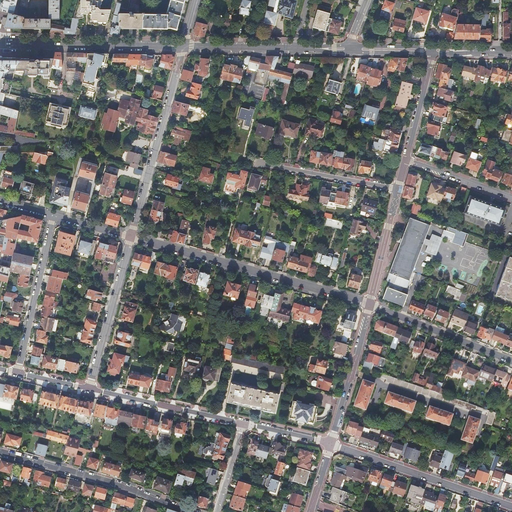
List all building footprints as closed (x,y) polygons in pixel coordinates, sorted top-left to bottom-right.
[(3,0),(1,11),(4,11),(8,13),(14,14),(17,0),(3,0)] [(14,14),(8,13),(5,26),(5,27),(6,28),(7,28),(51,29),(51,19),(59,19),(59,0),(49,0),(49,19),(25,19),(25,17),(14,14)] [(21,0),(20,6),(27,8),(29,0),(21,0)] [(111,10),(110,10),(100,10),(100,4),(101,4),(101,2),(103,0),(102,0),(78,0),(75,11),(73,20),(71,26),(69,26),(69,28),(52,25),(50,34),(76,34),(79,34),(80,30),(77,28),(79,19),(79,17),(82,16),(82,14),(84,14),(88,14),(88,22),(90,22),(93,22),(93,24),(94,25),(97,25),(98,24),(99,24),(102,24),(103,25),(106,25),(107,25),(109,17),(111,10)] [(122,0),(122,4),(120,8),(128,10),(130,0),(122,0)] [(145,13),(143,13),(142,21),(142,25),(139,25),(139,26),(138,26),(138,29),(139,29),(139,27),(142,27),(142,29),(143,29),(143,27),(146,27),(146,29),(152,29),(152,27),(158,27),(158,29),(164,29),(164,27),(167,27),(167,29),(168,29),(168,28),(171,28),(171,27),(177,29),(179,22),(180,19),(179,19),(179,16),(180,17),(182,10),(181,10),(183,0),(170,0),(167,15),(145,14),(145,13)] [(242,0),(240,14),(249,15),(251,2),(242,0)] [(282,15),(292,18),(296,0),(276,0),(277,0),(275,0),(270,0),(269,6),(275,7),(273,13),(267,11),(264,22),(275,26),(279,14),(282,15)] [(394,3),(384,0),(381,9),(390,13),(394,3)] [(113,35),(118,35),(120,26),(116,26),(119,14),(120,8),(122,4),(117,3),(111,27),(110,27),(108,35),(113,35)] [(429,12),(416,8),(412,19),(425,24),(429,12)] [(453,29),(456,18),(458,10),(454,9),(452,10),(450,16),(451,17),(442,15),(439,26),(440,26),(439,28),(439,29),(442,29),(443,29),(443,27),(444,27),(453,29)] [(314,28),(325,31),(329,19),(330,14),(319,11),(314,28)] [(130,14),(119,14),(119,26),(122,26),(121,28),(122,28),(122,27),(125,27),(125,29),(131,29),(138,29),(138,26),(139,26),(139,25),(142,25),(142,21),(143,13),(142,13),(142,14),(132,14),(132,12),(130,12),(130,14)] [(342,22),(329,19),(325,31),(338,35),(342,22)] [(403,32),(405,22),(395,19),(392,30),(403,32)] [(195,36),(204,37),(207,26),(197,23),(193,34),(193,35),(194,36),(195,36)] [(455,34),(454,38),(478,39),(480,30),(480,25),(457,25),(456,30),(455,34)] [(478,39),(478,40),(485,41),(490,41),(490,33),(491,33),(492,29),(486,29),(486,30),(482,30),(480,30),(478,39)] [(61,60),(61,53),(55,53),(53,59),(53,60),(52,65),(62,67),(61,60)] [(77,61),(77,53),(67,53),(66,72),(75,72),(73,80),(82,82),(85,72),(75,71),(76,69),(76,61),(77,61)] [(87,61),(87,53),(77,53),(77,61),(82,61),(82,62),(87,63),(87,61)] [(82,82),(82,85),(86,86),(85,87),(88,87),(88,91),(95,93),(97,80),(98,80),(94,79),(95,78),(96,72),(97,66),(100,66),(100,65),(100,63),(103,64),(105,64),(108,54),(106,54),(87,53),(87,61),(87,63),(85,72),(82,82)] [(129,54),(114,54),(112,62),(127,62),(129,54)] [(142,54),(129,54),(127,62),(126,66),(128,66),(128,64),(139,65),(139,64),(142,54)] [(153,59),(153,55),(142,54),(139,64),(144,66),(144,67),(151,68),(154,59),(153,59)] [(0,77),(4,79),(5,74),(6,75),(6,74),(9,72),(8,71),(10,69),(15,70),(16,66),(21,59),(3,58),(3,57),(2,56),(0,56),(0,55),(0,77)] [(159,66),(171,69),(174,58),(172,55),(162,55),(159,66)] [(266,84),(269,75),(274,57),(272,57),(266,56),(265,64),(260,63),(261,59),(250,57),(248,65),(246,72),(251,74),(253,70),(258,71),(255,82),(266,84)] [(274,70),(278,57),(274,57),(269,75),(268,78),(286,84),(281,100),(285,101),(292,75),(274,70)] [(367,81),(367,83),(370,84),(371,86),(373,87),(374,86),(378,87),(383,71),(373,68),(373,67),(376,66),(378,60),(379,60),(379,58),(374,58),(373,63),(371,68),(367,81)] [(29,59),(21,59),(16,66),(15,70),(24,70),(24,74),(28,74),(28,76),(36,76),(36,74),(42,75),(44,75),(44,77),(50,77),(52,65),(53,60),(43,59),(43,61),(39,61),(38,60),(37,60),(36,60),(35,60),(35,61),(34,61),(29,61),(29,59)] [(208,59),(200,59),(200,65),(199,71),(207,72),(208,59)] [(396,70),(399,59),(391,59),(387,70),(395,73),(395,71),(396,70)] [(407,59),(399,59),(396,70),(395,71),(397,71),(397,70),(403,72),(407,59)] [(371,68),(373,63),(370,62),(368,64),(367,66),(368,67),(361,65),(358,78),(367,81),(371,68)] [(295,65),(295,64),(289,63),(287,71),(293,72),(295,65)] [(295,65),(293,72),(306,75),(306,77),(312,78),(314,67),(299,64),(299,66),(295,65)] [(441,79),(439,87),(445,89),(448,79),(449,79),(451,69),(446,68),(447,66),(439,64),(436,78),(441,79)] [(230,66),(224,65),(220,78),(239,83),(243,70),(236,68),(237,67),(230,65),(230,66)] [(470,79),(474,80),(477,68),(473,67),(473,68),(469,67),(464,66),(462,75),(471,78),(470,79)] [(491,72),(491,71),(487,70),(487,69),(484,68),(484,67),(479,66),(476,75),(477,75),(476,78),(484,81),(485,79),(489,80),(489,78),(491,72)] [(496,80),(505,83),(508,72),(503,71),(503,70),(498,69),(498,68),(495,67),(491,81),(496,82),(496,80)] [(193,73),(183,70),(181,80),(190,82),(193,73)] [(338,95),(341,83),(338,83),(339,82),(329,80),(326,92),(338,95)] [(409,99),(410,95),(413,84),(402,81),(398,96),(395,106),(406,108),(408,99),(409,99)] [(198,100),(202,85),(194,83),(190,82),(186,97),(198,100)] [(117,88),(107,85),(105,91),(115,94),(117,88)] [(161,97),(163,88),(156,86),(152,98),(156,99),(157,96),(161,97)] [(453,94),(454,92),(447,90),(445,89),(439,87),(437,96),(445,98),(445,100),(451,102),(452,100),(453,94)] [(175,101),(172,111),(186,115),(188,105),(183,103),(175,101)] [(61,127),(62,124),(67,125),(70,108),(62,106),(62,107),(58,107),(58,105),(50,103),(46,121),(51,122),(50,125),(61,127)] [(365,104),(362,114),(365,115),(373,117),(376,118),(379,108),(365,104)] [(432,114),(444,117),(447,108),(435,104),(432,114)] [(0,105),(0,113),(11,117),(10,119),(9,118),(9,120),(10,120),(9,127),(0,125),(0,131),(14,134),(14,130),(18,111),(0,105)] [(250,108),(241,106),(238,118),(245,120),(242,128),(250,130),(256,107),(251,105),(250,108)] [(97,109),(81,106),(79,116),(82,116),(82,117),(91,119),(91,118),(94,119),(97,109)] [(147,132),(153,133),(157,119),(149,116),(150,115),(149,112),(148,112),(147,112),(147,111),(143,110),(141,119),(138,118),(140,110),(133,108),(132,112),(123,109),(122,113),(121,113),(119,120),(120,121),(119,124),(127,127),(126,132),(133,134),(135,127),(138,128),(137,129),(143,130),(143,131),(143,133),(147,134),(147,132)] [(334,110),(330,121),(340,124),(342,118),(339,117),(340,112),(337,112),(336,110),(335,110),(334,110)] [(316,121),(311,119),(309,125),(308,125),(305,135),(311,137),(312,135),(315,136),(321,137),(324,126),(315,123),(316,121)] [(279,133),(296,137),(299,125),(283,120),(279,133)] [(440,134),(440,131),(438,131),(440,123),(429,121),(427,127),(428,127),(427,129),(429,130),(428,133),(437,135),(438,134),(440,134)] [(274,128),(259,124),(256,134),(264,137),(264,138),(270,140),(274,128)] [(181,128),(175,127),(174,130),(172,129),(171,136),(176,137),(174,143),(180,145),(182,139),(183,139),(185,133),(180,131),(181,128)] [(388,141),(397,143),(399,132),(393,131),(393,129),(391,128),(390,130),(387,129),(385,130),(384,134),(385,135),(387,136),(386,140),(388,140),(388,141)] [(511,130),(505,128),(501,140),(511,143),(511,130)] [(394,152),(397,143),(388,141),(386,140),(384,150),(394,152)] [(163,143),(161,151),(169,153),(171,145),(163,143)] [(428,162),(432,163),(435,156),(437,148),(432,146),(432,147),(423,145),(421,144),(419,151),(421,152),(430,155),(430,152),(432,153),(428,162)] [(437,148),(435,156),(436,156),(436,157),(439,159),(440,157),(440,156),(443,157),(442,158),(446,159),(449,150),(446,149),(446,150),(442,149),(437,148)] [(140,158),(141,154),(129,151),(126,161),(131,162),(130,167),(137,169),(138,164),(137,164),(139,158),(140,158)] [(161,151),(158,161),(174,166),(177,156),(169,153),(161,151)] [(319,163),(321,153),(312,151),(310,162),(319,163)] [(341,169),(343,158),(344,152),(340,151),(338,158),(335,157),(333,157),(331,165),(334,166),(333,167),(338,168),(341,168),(341,169)] [(47,156),(52,157),(53,153),(48,152),(47,152),(46,154),(47,154),(47,156),(41,154),(41,152),(39,152),(39,154),(35,153),(29,153),(29,154),(29,155),(34,155),(33,158),(32,161),(45,164),(47,156)] [(461,162),(463,163),(466,156),(454,152),(451,162),(460,165),(461,162)] [(472,152),(466,167),(478,171),(481,162),(476,161),(478,154),(472,152)] [(331,166),(331,165),(333,157),(333,155),(321,153),(319,163),(331,166)] [(343,158),(341,169),(354,171),(356,161),(343,158)] [(493,169),(496,163),(488,160),(484,172),(483,175),(486,176),(490,178),(493,169)] [(96,183),(97,181),(94,180),(98,166),(82,161),(81,165),(78,164),(75,175),(90,179),(86,194),(75,191),(71,207),(86,211),(90,195),(93,196),(96,185),(96,183)] [(360,161),(358,172),(368,174),(370,162),(360,161)] [(200,180),(211,183),(213,175),(209,173),(210,169),(203,167),(200,180)] [(493,169),(490,178),(499,181),(502,172),(493,169)] [(1,186),(12,189),(15,180),(11,179),(13,172),(5,170),(1,186)] [(247,173),(242,172),(241,177),(229,173),(226,182),(238,186),(238,188),(243,189),(247,173)] [(113,187),(114,188),(117,176),(105,173),(102,184),(113,187)] [(262,175),(262,176),(252,173),(248,188),(253,189),(258,191),(260,184),(266,186),(268,176),(262,175)] [(502,182),(511,185),(511,175),(505,173),(502,182)] [(405,187),(403,197),(411,199),(417,176),(409,174),(405,187)] [(179,178),(168,175),(165,184),(177,187),(179,178)] [(64,204),(67,205),(70,188),(66,187),(68,181),(58,178),(57,183),(55,182),(52,194),(53,194),(51,201),(50,200),(50,202),(50,203),(52,204),(53,203),(64,206),(64,204)] [(34,184),(22,180),(19,191),(31,194),(34,184)] [(302,182),(301,184),(297,183),(295,190),(292,189),(292,190),(289,189),(287,197),(293,198),(308,201),(309,195),(308,194),(310,184),(304,183),(304,182),(302,182)] [(443,196),(445,189),(442,187),(442,186),(438,185),(432,183),(428,196),(438,199),(437,201),(441,202),(443,196)] [(31,194),(19,191),(18,192),(36,198),(39,186),(34,184),(31,194)] [(113,187),(102,184),(99,194),(110,197),(113,187)] [(325,188),(322,187),(319,201),(321,202),(320,205),(327,206),(331,188),(326,187),(325,188)] [(456,190),(446,187),(445,189),(443,196),(453,199),(456,190)] [(337,191),(335,203),(347,205),(349,193),(347,193),(347,190),(340,189),(338,191),(337,191)] [(131,204),(134,193),(125,190),(122,198),(121,198),(120,201),(131,204)] [(464,212),(499,225),(505,209),(470,196),(464,212)] [(375,214),(378,202),(364,198),(361,210),(375,214)] [(154,200),(152,209),(162,212),(165,202),(154,200)] [(106,223),(117,226),(120,216),(113,214),(114,210),(110,209),(106,223)] [(162,212),(152,209),(149,219),(164,223),(167,213),(162,212)] [(42,220),(22,215),(22,216),(19,228),(22,229),(23,224),(30,225),(29,233),(19,231),(17,237),(37,241),(42,220)] [(185,219),(186,216),(183,215),(183,217),(179,232),(176,242),(184,245),(184,244),(185,243),(186,241),(185,240),(187,234),(185,233),(189,221),(185,219)] [(19,228),(22,216),(0,220),(0,273),(9,276),(10,271),(20,273),(29,275),(33,257),(18,254),(14,253),(15,246),(17,237),(19,231),(19,228)] [(393,265),(412,272),(430,225),(431,225),(430,225),(430,224),(438,226),(439,223),(435,221),(431,220),(429,225),(410,217),(410,218),(411,218),(393,265)] [(341,228),(342,221),(327,218),(325,225),(341,228)] [(352,224),(349,235),(353,236),(353,235),(359,237),(361,229),(363,229),(365,223),(353,219),(352,224)] [(468,233),(448,226),(446,230),(455,233),(451,243),(463,247),(468,233)] [(207,244),(208,243),(209,244),(211,237),(214,238),(216,228),(210,227),(210,229),(206,228),(203,242),(204,242),(205,244),(207,244)] [(233,241),(245,244),(246,244),(249,232),(236,229),(233,241)] [(60,231),(56,250),(70,255),(75,236),(60,231)] [(176,242),(179,232),(174,231),(174,232),(170,231),(168,237),(169,238),(169,240),(176,242)] [(249,232),(246,244),(245,245),(251,246),(257,247),(258,244),(259,244),(260,239),(259,239),(260,236),(254,234),(255,233),(249,232)] [(259,257),(269,260),(275,240),(265,237),(259,257)] [(93,255),(97,241),(93,240),(92,242),(81,239),(77,251),(81,252),(81,254),(83,255),(83,253),(89,255),(90,255),(93,255)] [(290,244),(283,243),(282,244),(281,242),(276,240),(274,248),(275,248),(272,259),(282,261),(285,252),(288,253),(290,244)] [(106,254),(109,245),(100,243),(96,257),(103,259),(104,254),(106,254)] [(287,267),(296,269),(299,259),(291,257),(295,246),(290,244),(288,253),(286,258),(290,259),(289,261),(287,267)] [(117,248),(109,245),(106,254),(104,262),(112,265),(117,248)] [(153,259),(155,252),(151,251),(150,257),(143,255),(140,266),(139,270),(147,272),(150,260),(152,261),(153,259)] [(140,266),(143,255),(135,253),(132,264),(140,266)] [(316,262),(319,263),(330,267),(331,266),(336,268),(338,259),(333,257),(322,254),(319,253),(316,262)] [(312,259),(300,255),(299,259),(296,269),(308,273),(310,265),(312,259)] [(511,257),(510,256),(495,295),(511,300),(511,257)] [(165,276),(168,266),(163,264),(163,263),(158,262),(155,273),(165,276)] [(409,280),(412,272),(393,265),(390,272),(389,272),(389,273),(390,273),(387,281),(390,282),(389,286),(388,285),(388,287),(387,287),(387,286),(382,298),(383,298),(402,305),(402,306),(403,306),(408,294),(407,294),(399,291),(401,286),(406,288),(409,280),(410,280),(409,280)] [(177,268),(168,266),(165,276),(174,279),(177,268)] [(184,277),(181,276),(179,282),(183,283),(184,280),(187,281),(194,283),(196,283),(199,272),(197,272),(198,271),(190,268),(190,270),(187,269),(184,277)] [(66,279),(68,273),(53,270),(51,276),(62,278),(66,279)] [(210,274),(199,271),(199,272),(196,283),(196,284),(206,287),(210,274)] [(0,279),(8,281),(9,276),(0,273),(0,279)] [(27,286),(29,275),(20,273),(18,285),(22,286),(22,285),(27,286)] [(358,288),(361,277),(351,274),(348,285),(358,288)] [(59,293),(62,278),(51,276),(50,276),(46,290),(55,292),(59,293)] [(226,290),(225,290),(223,294),(231,296),(230,299),(235,300),(236,297),(237,297),(240,285),(235,284),(228,282),(226,290)] [(255,285),(250,284),(247,296),(244,305),(249,306),(250,303),(253,304),(255,298),(256,292),(254,291),(255,285)] [(462,291),(448,285),(446,292),(455,295),(454,298),(458,300),(462,291)] [(97,297),(99,298),(101,299),(103,293),(93,290),(93,289),(89,288),(87,296),(86,295),(85,297),(96,300),(97,297)] [(43,305),(53,307),(56,308),(57,308),(58,302),(57,302),(59,294),(55,294),(55,292),(46,290),(43,305)] [(288,322),(291,311),(291,310),(280,307),(284,293),(275,290),(273,297),(270,308),(268,316),(288,322)] [(261,305),(270,308),(273,297),(269,296),(264,295),(263,299),(261,305)] [(13,309),(12,312),(19,313),(19,311),(21,311),(22,307),(21,307),(22,303),(13,301),(11,305),(13,306),(12,309),(13,309)] [(132,321),(137,304),(127,301),(122,318),(132,321)] [(99,312),(101,304),(95,302),(92,310),(99,312)] [(425,306),(415,302),(412,310),(422,314),(425,306)] [(297,305),(293,304),(291,310),(291,311),(294,312),(293,318),(296,319),(299,318),(299,316),(301,317),(306,319),(309,307),(304,306),(304,307),(297,305)] [(427,304),(423,314),(427,316),(428,315),(432,317),(436,308),(427,304)] [(43,305),(41,315),(43,315),(51,317),(53,307),(43,305)] [(315,309),(309,307),(306,319),(305,322),(317,326),(319,318),(320,311),(314,310),(315,309)] [(439,309),(435,319),(444,322),(448,313),(439,309)] [(466,320),(468,316),(469,315),(455,309),(450,321),(464,326),(466,320)] [(184,320),(186,320),(187,317),(186,314),(178,312),(177,315),(172,314),(171,319),(164,323),(165,324),(160,326),(160,327),(161,329),(164,330),(165,329),(166,329),(167,331),(171,332),(172,331),(175,332),(175,330),(181,331),(183,324),(184,320)] [(350,314),(347,313),(345,320),(341,319),(340,324),(352,327),(356,315),(350,314)] [(11,316),(9,324),(18,326),(19,318),(17,318),(18,316),(15,315),(14,317),(11,316)] [(51,317),(43,315),(39,330),(46,331),(49,332),(52,333),(56,318),(53,317),(51,317)] [(84,330),(93,332),(96,321),(87,319),(84,330)] [(463,330),(474,334),(477,325),(466,320),(464,326),(463,330)] [(394,337),(398,328),(386,324),(380,321),(377,323),(375,330),(382,333),(394,337)] [(480,327),(477,335),(485,338),(486,337),(492,339),(495,330),(489,328),(488,330),(480,327)] [(412,334),(398,328),(394,337),(390,347),(396,349),(399,341),(402,341),(402,340),(408,343),(412,334)] [(39,330),(38,329),(37,334),(38,334),(37,341),(46,343),(47,339),(48,336),(45,335),(46,333),(48,333),(49,332),(46,331),(39,330)] [(90,342),(93,332),(84,330),(83,331),(83,333),(81,339),(81,340),(90,342)] [(129,331),(125,330),(125,333),(119,331),(117,339),(115,343),(128,346),(131,335),(129,334),(129,331)] [(492,339),(505,344),(509,336),(503,333),(495,330),(492,339)] [(232,350),(234,342),(231,341),(230,344),(227,343),(225,348),(232,350)] [(344,356),(347,345),(336,341),(334,347),(336,348),(334,357),(342,359),(343,356),(344,356)] [(380,353),(382,344),(378,342),(372,341),(370,349),(374,351),(374,352),(380,353)] [(419,344),(412,341),(409,347),(414,349),(413,351),(420,354),(424,344),(420,342),(419,344)] [(174,344),(167,342),(165,348),(172,350),(174,344)] [(423,353),(437,359),(438,356),(440,351),(434,348),(435,346),(427,343),(423,353)] [(0,352),(5,354),(4,355),(9,357),(12,347),(6,346),(0,345),(0,352)] [(34,347),(32,355),(42,357),(43,354),(41,353),(42,349),(34,347)] [(231,354),(232,350),(225,349),(222,358),(231,360),(232,355),(231,354)] [(122,363),(124,364),(124,362),(126,356),(122,354),(114,352),(112,360),(110,366),(109,365),(108,370),(109,371),(109,373),(110,374),(115,376),(117,374),(117,373),(118,373),(121,365),(121,364),(122,363)] [(379,357),(369,354),(368,357),(364,368),(371,370),(373,365),(373,364),(377,365),(379,357)] [(42,359),(44,360),(44,358),(42,357),(32,355),(30,363),(38,365),(40,360),(42,360),(42,359)] [(49,367),(52,357),(45,355),(44,358),(44,360),(42,366),(49,367)] [(284,374),(286,367),(275,364),(256,360),(241,357),(233,355),(232,355),(231,360),(230,362),(284,374)] [(56,369),(59,358),(52,357),(49,367),(56,369)] [(68,361),(66,361),(65,370),(76,372),(78,364),(74,363),(75,360),(69,358),(68,361)] [(186,358),(183,369),(198,373),(201,361),(186,358)] [(453,358),(447,375),(452,377),(453,372),(458,374),(460,370),(464,372),(466,367),(467,364),(462,362),(461,363),(458,362),(458,360),(453,358)] [(327,362),(318,359),(316,366),(310,364),(309,371),(314,372),(315,371),(324,373),(327,362)] [(386,370),(397,374),(399,370),(391,367),(392,364),(388,363),(386,370)] [(492,381),(497,370),(483,365),(482,367),(480,372),(478,376),(492,381)] [(221,368),(217,366),(216,369),(206,366),(203,377),(203,379),(204,380),(205,380),(206,381),(208,380),(209,379),(213,380),(218,382),(221,368)] [(155,389),(168,392),(170,382),(169,382),(171,376),(174,377),(176,369),(170,367),(168,375),(166,375),(164,381),(157,379),(155,389)] [(464,372),(461,378),(468,380),(467,383),(474,386),(476,382),(478,376),(480,372),(466,367),(464,372)] [(505,389),(511,376),(503,373),(500,372),(497,370),(492,381),(503,385),(502,388),(505,389)] [(128,383),(138,385),(140,375),(140,376),(130,373),(128,383)] [(468,403),(453,398),(444,395),(442,394),(439,394),(431,391),(425,389),(414,385),(411,384),(396,379),(381,374),(380,377),(386,379),(385,382),(471,411),(472,409),(476,410),(477,407),(468,403)] [(424,386),(426,386),(428,381),(423,380),(423,381),(418,379),(420,375),(415,374),(412,381),(424,385),(424,386)] [(138,385),(148,387),(150,378),(144,377),(144,376),(141,375),(140,375),(138,385)] [(330,385),(332,380),(319,375),(317,381),(314,380),(312,381),(312,383),(312,385),(328,390),(330,385)] [(441,389),(442,386),(438,384),(438,385),(437,385),(436,387),(433,386),(433,385),(432,383),(431,383),(432,381),(431,381),(433,376),(430,375),(428,381),(426,386),(432,388),(431,391),(439,394),(441,389)] [(369,399),(374,385),(363,380),(354,406),(366,410),(368,402),(370,402),(371,400),(369,399)] [(280,393),(278,393),(231,382),(226,402),(227,402),(227,404),(236,406),(237,404),(240,405),(240,407),(259,411),(259,409),(263,410),(262,412),(274,414),(274,413),(275,413),(279,394),(280,393)] [(16,398),(18,388),(6,385),(4,396),(16,398)] [(23,390),(21,389),(19,399),(21,400),(24,401),(26,401),(32,402),(37,403),(39,394),(34,393),(34,391),(30,390),(30,389),(24,388),(23,390)] [(50,394),(41,392),(39,403),(47,405),(50,394)] [(403,398),(404,397),(401,396),(400,397),(388,393),(384,404),(412,413),(415,402),(403,398)] [(59,396),(50,394),(47,405),(56,407),(59,396)] [(58,408),(67,410),(70,399),(62,397),(58,408)] [(67,410),(76,412),(79,401),(70,399),(67,410)] [(86,402),(79,400),(79,401),(76,412),(89,415),(93,404),(92,404),(87,402),(86,402)] [(295,419),(298,420),(298,419),(305,421),(304,422),(307,422),(307,421),(313,423),(317,406),(314,405),(314,404),(309,403),(309,405),(301,403),(301,401),(297,400),(296,401),(293,400),(289,417),(295,419)] [(106,407),(97,404),(94,416),(101,417),(100,419),(103,420),(106,407)] [(440,410),(430,407),(426,418),(449,426),(453,415),(443,411),(443,410),(440,409),(440,410)] [(120,411),(118,410),(108,408),(105,423),(114,425),(116,426),(117,423),(120,411)] [(133,414),(120,411),(117,423),(130,426),(133,414)] [(486,423),(492,426),(496,413),(490,411),(486,423)] [(134,414),(132,425),(143,427),(145,416),(134,414)] [(469,417),(461,440),(472,444),(476,434),(477,434),(478,431),(477,431),(480,421),(469,417)] [(172,420),(164,418),(162,429),(170,431),(172,420)] [(152,433),(157,434),(159,421),(148,419),(146,428),(151,429),(151,430),(153,431),(152,433)] [(184,433),(187,423),(181,422),(181,423),(181,424),(177,424),(176,431),(183,433),(184,433)] [(349,422),(346,432),(355,435),(358,425),(349,422)] [(359,442),(377,448),(380,438),(368,435),(370,430),(364,428),(359,442)] [(395,433),(383,429),(381,436),(380,437),(385,439),(385,441),(392,443),(395,433)] [(67,444),(69,437),(69,436),(48,430),(46,436),(45,435),(44,438),(67,444)] [(217,437),(215,444),(217,444),(226,447),(230,437),(225,435),(220,434),(216,433),(215,437),(217,437)] [(8,436),(5,445),(14,447),(14,445),(19,447),(21,440),(8,436)] [(69,445),(79,447),(81,441),(69,437),(67,444),(69,445)] [(248,453),(255,456),(258,446),(259,444),(259,443),(256,441),(255,442),(252,441),(248,453)] [(226,447),(217,444),(215,444),(212,443),(211,447),(209,446),(207,447),(206,447),(207,448),(205,448),(205,449),(204,449),(203,451),(204,452),(203,453),(207,455),(207,456),(209,456),(210,456),(211,456),(212,455),(214,455),(213,457),(218,458),(222,459),(226,447)] [(281,445),(274,443),(272,454),(284,456),(286,448),(280,446),(281,445)] [(400,446),(392,443),(388,452),(397,455),(397,454),(401,455),(404,446),(400,445),(400,446)] [(40,453),(40,454),(45,456),(47,447),(38,444),(36,451),(40,453)] [(78,450),(79,447),(69,445),(67,444),(64,454),(69,455),(70,455),(76,457),(77,453),(78,450)] [(405,444),(404,446),(401,455),(404,456),(403,458),(416,463),(420,451),(408,447),(409,445),(405,444)] [(255,456),(267,459),(270,448),(263,446),(263,447),(258,446),(255,456)] [(299,468),(309,471),(312,462),(310,462),(313,453),(306,451),(300,449),(298,458),(299,458),(297,467),(298,468),(299,468)] [(438,468),(442,458),(443,454),(436,451),(434,455),(433,455),(432,459),(430,466),(434,467),(433,468),(437,470),(438,468)] [(76,457),(74,464),(80,465),(81,462),(83,456),(80,456),(81,454),(77,453),(76,457)] [(490,470),(494,472),(496,467),(499,457),(495,455),(490,470)] [(87,466),(96,468),(98,460),(90,457),(87,466)] [(438,468),(452,473),(454,465),(451,463),(446,461),(446,462),(443,461),(444,459),(442,458),(438,468)] [(13,465),(2,462),(0,468),(0,470),(10,474),(13,465)] [(110,474),(113,464),(105,462),(102,471),(110,474)] [(278,462),(274,473),(274,474),(281,476),(284,466),(282,465),(282,463),(278,462)] [(121,467),(113,464),(110,474),(118,476),(121,467)] [(459,466),(456,475),(463,478),(465,471),(466,469),(459,466)] [(495,492),(494,494),(498,495),(503,482),(505,475),(503,474),(504,470),(496,467),(494,472),(489,484),(495,486),(495,484),(498,485),(497,487),(497,489),(494,491),(493,492),(495,492)] [(22,477),(26,478),(29,479),(31,470),(24,468),(22,477)] [(196,473),(180,468),(179,475),(185,476),(192,479),(194,479),(196,473)] [(299,468),(298,468),(294,481),(306,485),(310,471),(309,471),(299,468)] [(214,486),(219,471),(211,469),(206,483),(214,486)] [(365,480),(369,471),(363,469),(361,473),(359,472),(351,469),(350,469),(349,469),(348,469),(348,470),(347,470),(347,471),(346,471),(346,472),(336,469),(334,473),(347,478),(360,483),(361,483),(362,483),(363,482),(364,479),(365,480)] [(505,475),(503,482),(511,484),(511,471),(507,469),(505,475)] [(132,470),(129,477),(134,479),(134,481),(142,483),(145,474),(132,470)] [(475,480),(486,484),(489,475),(482,473),(482,471),(478,470),(475,480)] [(41,483),(43,476),(44,473),(36,471),(33,480),(41,483)] [(476,475),(465,471),(463,478),(473,481),(474,479),(476,475)] [(380,484),(383,476),(381,476),(381,475),(376,473),(376,474),(372,472),(369,482),(378,485),(378,484),(380,484)] [(347,478),(334,473),(333,477),(334,477),(330,486),(340,490),(342,484),(344,485),(347,478)] [(179,475),(178,474),(173,488),(181,491),(182,491),(182,490),(181,490),(184,480),(188,482),(187,485),(188,486),(191,487),(192,486),(193,483),(194,479),(192,479),(185,476),(179,475)] [(281,482),(277,481),(278,477),(270,475),(269,478),(267,478),(265,484),(265,485),(266,486),(266,487),(267,487),(268,488),(267,490),(273,492),(273,494),(277,495),(281,482)] [(396,484),(396,483),(393,482),(394,479),(384,475),(379,489),(384,490),(386,490),(387,487),(390,488),(389,492),(393,493),(394,488),(396,484)] [(53,479),(43,476),(41,483),(40,487),(50,490),(53,479)] [(66,481),(57,478),(55,486),(64,489),(66,481)] [(154,488),(168,493),(172,483),(158,478),(154,488)] [(82,484),(70,481),(67,489),(79,493),(82,484)] [(393,493),(392,494),(403,497),(407,486),(396,483),(396,484),(394,488),(393,493)] [(91,496),(94,487),(85,485),(83,494),(91,496)] [(237,488),(234,496),(244,499),(246,491),(246,488),(243,487),(242,490),(237,488)] [(303,496),(305,490),(297,487),(296,487),(294,493),(293,493),(289,504),(300,507),(304,496),(303,496)] [(411,487),(405,504),(419,509),(420,505),(424,492),(425,491),(411,487)] [(107,491),(97,488),(95,497),(104,500),(107,491)] [(329,501),(334,489),(329,488),(325,499),(329,501)] [(435,509),(435,508),(438,499),(433,497),(434,496),(424,492),(420,505),(425,507),(425,506),(435,509)] [(122,496),(115,494),(113,502),(125,506),(127,498),(122,496)] [(244,499),(234,496),(231,507),(242,511),(246,499),(244,499)] [(442,511),(446,498),(439,496),(438,499),(435,508),(442,511)] [(206,508),(209,499),(200,497),(197,505),(206,508)] [(469,500),(466,510),(471,511),(475,502),(469,500)] [(481,511),(484,505),(478,503),(476,510),(475,511),(481,511)]
